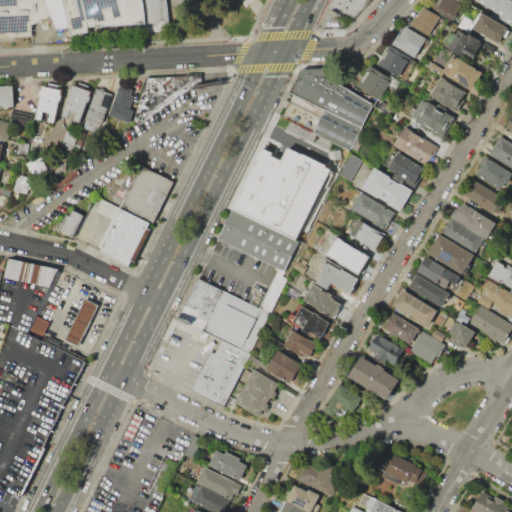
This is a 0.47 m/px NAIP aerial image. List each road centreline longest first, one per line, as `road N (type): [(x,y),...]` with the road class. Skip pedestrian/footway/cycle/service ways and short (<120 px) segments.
road 1 (residential): [(251,511),(511,76)]
road 2 (residential): [(511,371),(477,371),(437,386),(400,426),(285,446),(220,427),(126,380)]
road 3 (residential): [(288,51),(0,68)]
road 4 (primary): [(288,0),(180,220)]
road 5 (primary): [(164,302),(251,125)]
road 6 (residential): [(164,302),(47,246),(0,237)]
road 7 (primary): [(106,370),(35,511)]
road 8 (residential): [(432,511),(511,391)]
road 9 (residential): [(396,0),(357,39),(288,51)]
road 10 (residential): [(511,474),(444,437),(400,426)]
